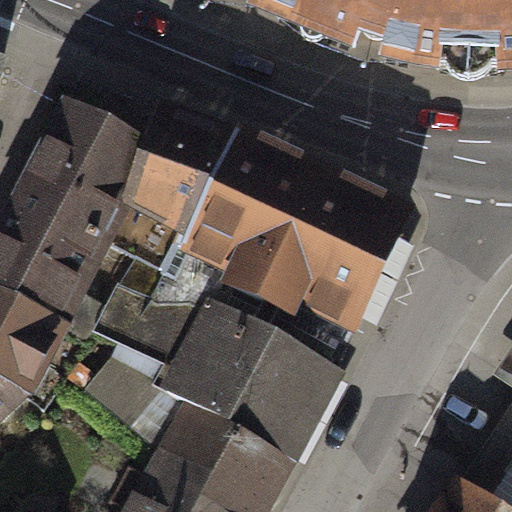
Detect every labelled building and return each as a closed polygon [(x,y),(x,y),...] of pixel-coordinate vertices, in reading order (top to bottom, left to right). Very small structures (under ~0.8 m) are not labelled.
[(511,0),(257,0),(255,6),(394,65),(457,73),(508,74),(511,73),(511,0)] [(69,108),(22,205),(103,245),(169,277),(234,145),(164,111),(146,146),(69,108)] [(408,230),(234,145),(169,277),(246,314),(253,299),(294,319),(301,305),(357,332),(408,230)] [(0,432),(31,405),(103,245),(22,205),(0,246),(0,432)] [(283,456),(330,378),(244,326),(165,457),(257,511),(269,511),(298,465),(283,456)] [(501,511),(511,511),(511,425),(467,489),(501,511)] [(257,511),(165,457),(135,511),(257,511)] [(501,511),(467,489),(460,483),(440,511),(501,511)]
